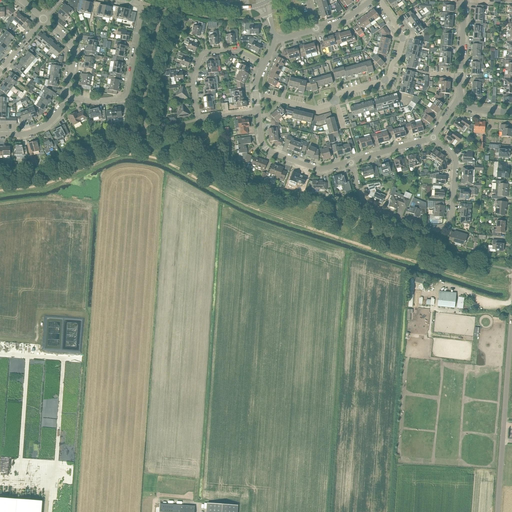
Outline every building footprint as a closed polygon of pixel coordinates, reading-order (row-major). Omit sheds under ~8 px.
[(64,6),(61,9),(69,17),(74,11),(73,10),(75,8),(71,0),(70,0),(66,6),(66,5),(64,7),(64,6)] [(77,12),(84,13),(86,2),(81,1),(80,0),(71,0),(75,8),(78,9),(77,12)] [(393,8),(397,5),(394,0),(388,0),(387,1),(393,8)] [(91,13),(94,14),(96,2),(92,1),(92,3),(86,2),(84,13),(91,14),(91,13)] [(101,3),(96,2),(94,14),(97,14),(96,16),(103,17),(106,6),(100,5),(101,3)] [(447,2),(443,2),(443,7),(446,7),(446,12),(448,12),(453,12),(454,6),(452,6),(452,3),(447,2)] [(111,7),(106,6),(103,17),(110,19),(110,17),(112,18),(112,21),(113,21),(116,6),(112,5),(111,7)] [(475,8),(475,14),(482,15),(483,10),(486,10),(486,6),(477,5),(477,8),(475,8)] [(116,6),(114,18),(117,19),(122,20),(125,9),(121,8),(121,9),(120,9),(120,8),(120,7),(116,6)] [(2,8),(0,8),(0,17),(6,17),(8,19),(8,20),(10,22),(11,21),(12,16),(11,16),(15,11),(10,7),(2,7),(2,8)] [(69,17),(61,9),(58,13),(59,13),(58,15),(54,19),(64,27),(67,23),(65,22),(69,17)] [(128,10),(125,9),(122,20),(131,22),(133,12),(129,11),(128,11),(128,10)] [(369,12),(375,20),(379,17),(374,9),(369,12)] [(403,16),(407,21),(414,16),(412,13),(415,11),(413,9),(403,16)] [(333,15),(332,10),(329,11),(320,13),(322,18),(326,17),(327,20),(331,19),(333,18),(332,15),(333,15)] [(13,17),(12,16),(11,21),(12,22),(14,20),(18,24),(23,17),(21,16),(22,15),(18,11),(13,17)] [(414,16),(407,21),(410,26),(430,11),(429,12),(420,18),(419,17),(416,19),(414,16)] [(410,26),(413,30),(421,25),(419,22),(431,14),(431,12),(430,11),(410,26)] [(369,12),(365,16),(370,23),(375,20),(369,12)] [(445,17),(445,22),(453,22),(453,16),(451,16),(451,13),(443,13),(442,17),(445,17)] [(482,15),(475,14),(475,20),(477,21),(476,24),(487,24),(485,24),(486,20),(485,20),(486,20),(487,15),(482,15)] [(370,23),(365,16),(360,19),(366,27),(370,23)] [(25,19),(23,17),(18,24),(25,30),(31,23),(30,22),(30,21),(26,18),(25,19)] [(364,28),(366,27),(360,19),(356,22),(358,25),(363,33),(365,31),(364,28)] [(206,24),(199,22),(198,26),(194,25),(192,34),(200,36),(200,34),(201,34),(201,31),(204,32),(206,24)] [(452,28),(453,22),(445,22),(444,27),(442,26),(441,31),(450,31),(450,28),(452,28)] [(254,26),(254,23),(245,23),(245,28),(245,30),(250,30),(250,34),(259,34),(259,26),(256,26),(254,26)] [(422,31),(424,33),(429,30),(427,28),(426,28),(424,25),(424,23),(421,25),(413,30),(417,35),(422,31)] [(474,26),(474,32),(484,33),(485,28),(486,28),(487,24),(476,24),(476,26),(474,26)] [(359,36),(363,33),(358,25),(353,28),(359,36)] [(128,31),(118,29),(117,35),(121,35),(120,39),(129,40),(130,34),(127,34),(128,31)] [(237,33),(237,29),(230,30),(230,34),(226,35),(227,39),(227,44),(235,43),(235,40),(235,38),(238,38),(237,33)] [(7,31),(4,35),(10,41),(12,39),(13,40),(15,38),(11,34),(7,31)] [(220,34),(220,31),(213,31),(213,36),(209,36),(210,40),(210,45),(218,44),(218,42),(219,42),(218,39),(221,39),(220,34)] [(344,33),(347,42),(347,43),(356,41),(354,35),(351,35),(350,31),(344,33)] [(450,31),(441,31),(441,35),(441,40),(451,40),(452,34),(450,34),(450,31)] [(37,41),(41,44),(47,38),(45,36),(46,35),(44,33),(43,34),(41,32),(35,39),(37,41)] [(347,42),(344,33),(341,33),(341,32),(339,33),(339,35),(336,35),(339,43),(341,43),(347,42)] [(484,33),(474,32),(474,38),(475,39),(475,42),(485,42),(486,33),(484,33)] [(0,34),(0,38),(1,39),(0,39),(8,46),(10,43),(12,42),(10,41),(4,35),(3,34),(1,33),(0,34)] [(331,36),(328,37),(330,46),(332,52),(335,51),(333,45),(336,45),(336,44),(339,43),(336,35),(334,36),(333,34),(331,35),(331,36)] [(380,43),(389,45),(391,39),(388,39),(389,36),(382,34),(380,43)] [(88,45),(100,47),(97,47),(98,41),(99,42),(100,38),(90,37),(90,40),(87,39),(87,42),(88,42),(88,45)] [(190,38),(187,37),(184,44),(188,45),(187,49),(191,51),(195,52),(198,45),(196,44),(197,41),(190,38)] [(259,41),(251,37),(248,43),(252,45),(250,49),(258,53),(262,46),(259,45),(259,44),(257,43),(259,41)] [(330,46),(328,37),(322,39),(323,42),(320,42),(322,48),(328,47),(329,53),(332,52),(330,46)] [(0,38),(0,45),(4,48),(5,47),(6,48),(8,46),(0,39),(1,39),(0,38)] [(45,47),(52,40),(50,38),(49,39),(47,38),(41,44),(39,46),(41,47),(42,47),(43,46),(45,47)] [(54,41),(52,40),(45,47),(49,51),(55,44),(53,42),(54,41)] [(451,40),(441,40),(441,44),(440,49),(449,49),(449,46),(451,46),(451,40)] [(113,49),(125,52),(126,49),(127,49),(128,46),(125,46),(126,43),(116,41),(115,44),(117,45),(116,48),(113,48),(113,49)] [(389,45),(380,43),(377,42),(376,47),(379,48),(388,50),(389,45)] [(473,50),(480,51),(481,46),(483,46),(484,42),(485,42),(475,42),(475,44),(473,44),(473,50)] [(314,43),(309,45),(311,54),(317,52),(316,50),(319,49),(318,43),(315,44),(314,43)] [(49,51),(53,54),(59,46),(57,45),(56,46),(55,44),(49,51)] [(306,55),(311,54),(309,45),(306,45),(305,44),(300,46),(303,56),(306,55)] [(88,51),(87,54),(97,56),(98,52),(96,52),(96,50),(97,51),(100,49),(100,47),(88,45),(87,48),(86,48),(85,50),(88,51)] [(412,45),(411,50),(423,54),(425,54),(427,54),(427,52),(420,50),(421,47),(412,45)] [(59,46),(53,54),(56,57),(56,61),(59,62),(62,62),(63,56),(60,56),(59,56),(59,55),(63,50),(61,48),(60,49),(59,48),(60,46),(59,46)] [(300,56),(303,56),(300,46),(295,47),(295,48),(292,49),(295,58),(296,62),(301,60),(300,56)] [(379,54),(378,57),(384,62),(386,55),(387,56),(388,50),(379,48),(377,53),(379,54)] [(289,60),(295,58),(292,49),(287,51),(286,50),(283,50),(282,53),(287,59),(289,58),(289,60)] [(449,52),(449,49),(440,49),(440,53),(443,53),(442,58),(450,58),(451,52),(449,52)] [(40,57),(38,56),(36,54),(34,53),(31,50),(29,52),(28,51),(27,53),(28,54),(26,56),(33,62),(36,58),(38,59),(40,57)] [(113,55),(113,58),(123,60),(123,57),(126,57),(126,55),(125,55),(125,52),(116,50),(115,55),(113,55)] [(480,55),(480,51),(473,50),(472,56),(474,56),(474,59),(483,60),(483,56),(480,55)] [(188,55),(180,52),(177,59),(181,61),(180,65),(188,68),(191,60),(189,59),(187,58),(188,55)] [(277,57),(275,62),(283,66),(286,61),(285,61),(287,59),(282,53),(280,58),(277,57)] [(97,56),(87,54),(87,57),(84,56),(84,59),(85,59),(85,62),(94,64),(94,60),(100,60),(101,60),(101,59),(102,59),(102,58),(102,57),(97,56)] [(374,61),(373,62),(377,68),(379,66),(380,65),(382,66),(385,63),(384,62),(378,57),(376,54),(371,58),(374,61)] [(207,62),(207,67),(217,66),(216,61),(219,61),(218,55),(211,56),(212,61),(207,62)] [(23,57),(22,59),(29,66),(33,62),(26,56),(25,58),(23,57)] [(408,61),(420,64),(423,65),(424,64),(423,63),(417,61),(418,58),(409,56),(408,61)] [(113,58),(112,61),(114,62),(113,67),(122,69),(123,66),(124,66),(125,63),(122,63),(123,60),(113,58)] [(450,64),(450,58),(442,58),(442,62),(439,62),(439,67),(448,67),(448,64),(450,64)] [(26,70),(29,66),(22,59),(20,61),(21,62),(19,64),(26,70)] [(483,60),(474,59),(474,62),(472,62),(472,68),(479,69),(484,69),(484,66),(482,64),(483,60)] [(376,68),(377,68),(373,62),(371,64),(371,61),(365,63),(367,71),(368,74),(374,72),(373,69),(376,68)] [(52,62),(50,70),(59,72),(59,69),(61,69),(61,67),(60,66),(60,63),(52,62)] [(85,68),(84,71),(94,73),(95,69),(93,69),(94,64),(85,62),(84,65),(83,65),(82,68),(85,68)] [(283,66),(275,62),(272,67),(281,71),(283,66)] [(16,68),(14,70),(21,76),(23,73),(23,74),(26,70),(19,64),(18,66),(17,65),(15,67),(16,68)] [(238,69),(240,70),(247,73),(249,68),(241,64),(238,69)] [(217,72),(217,66),(207,67),(208,71),(206,71),(207,76),(213,76),(219,75),(219,72),(217,72)] [(122,72),(122,69),(113,67),(112,73),(110,72),(110,75),(120,77),(120,74),(123,75),(123,72),(122,72)] [(272,67),(270,71),(278,76),(281,71),(272,67)] [(479,73),(479,69),(472,68),(471,74),(473,74),(473,77),(481,78),(482,74),(479,73)] [(11,75),(9,77),(16,82),(19,78),(21,76),(14,70),(12,73),(11,72),(9,74),(11,75)] [(179,81),(184,80),(183,72),(180,73),(180,72),(178,72),(177,70),(166,71),(166,75),(169,75),(170,78),(174,77),(175,81),(179,81)] [(240,70),(238,74),(246,79),(249,74),(247,73),(240,70)] [(82,76),(82,79),(91,81),(92,76),(94,76),(94,73),(84,71),(84,74),(81,74),(81,76),(82,76)] [(278,76),(270,71),(267,76),(269,77),(276,81),(278,76)] [(236,80),(237,88),(244,87),(243,84),(244,84),(246,79),(238,74),(235,80),(236,80)] [(111,79),(110,84),(119,86),(120,83),(121,83),(122,80),(119,80),(120,77),(110,75),(109,79),(111,79)] [(207,79),(205,80),(205,85),(215,84),(215,81),(217,81),(218,80),(218,78),(217,78),(217,76),(214,77),(213,76),(219,75),(213,76),(207,76),(207,79)] [(412,81),(413,78),(404,75),(403,81),(415,84),(415,82),(412,81)] [(5,80),(15,87),(15,88),(18,83),(16,82),(9,77),(8,79),(7,78),(5,80)] [(278,82),(276,81),(269,77),(267,83),(275,87),(278,82)] [(310,84),(308,84),(308,90),(309,90),(312,89),(312,92),(318,90),(317,88),(315,79),(314,78),(309,79),(310,84)] [(441,84),(441,87),(450,88),(450,82),(446,82),(446,78),(439,78),(439,84),(441,84)] [(90,86),(91,81),(82,79),(81,82),(80,82),(79,85),(82,85),(81,88),(91,90),(92,87),(90,86)] [(473,82),(472,88),(480,89),(480,84),(483,84),(483,80),(475,79),(475,82),(473,82)] [(5,83),(3,85),(10,90),(12,92),(15,87),(5,80),(3,82),(5,83)] [(49,80),(48,87),(50,88),(56,90),(56,87),(58,87),(58,84),(57,84),(57,82),(49,80)] [(308,90),(308,84),(306,83),(306,81),(301,80),(299,89),(298,91),(304,93),(305,89),(308,90)] [(413,90),(415,84),(403,81),(401,87),(413,90)] [(119,89),(119,86),(110,84),(109,90),(108,89),(107,93),(117,94),(117,91),(120,92),(120,89),(119,89)] [(216,93),(215,84),(205,85),(206,88),(205,89),(205,94),(215,93),(216,93)] [(0,89),(0,93),(4,95),(5,93),(7,95),(10,90),(3,85),(2,87),(1,87),(0,87),(0,89),(0,90),(0,89)] [(54,93),(56,90),(50,88),(44,86),(41,91),(51,97),(53,95),(54,96),(55,93),(54,93)] [(237,88),(231,89),(231,92),(233,92),(234,97),(243,96),(243,93),(244,93),(244,87),(237,88)] [(413,90),(401,87),(400,92),(405,93),(413,95),(414,90),(413,90)] [(450,94),(450,88),(441,87),(441,90),(438,90),(438,93),(436,92),(436,96),(442,98),(443,93),(450,94)] [(511,87),(504,87),(504,93),(503,93),(503,96),(509,96),(509,93),(511,93),(511,87)] [(186,89),(180,88),(177,92),(179,98),(184,99),(188,94),(186,89)] [(480,89),(472,88),(472,94),(474,94),(474,97),(482,98),(483,94),(480,93),(480,89)] [(44,93),(42,97),(50,102),(51,100),(50,99),(51,97),(41,91),(44,93)] [(216,99),(215,93),(205,94),(206,97),(203,97),(204,103),(213,101),(213,99),(216,99)] [(397,94),(391,95),(394,104),(396,103),(397,107),(400,106),(397,94)] [(440,102),(442,98),(436,96),(434,98),(436,99),(433,104),(440,109),(443,104),(440,102)] [(49,104),(50,102),(42,97),(39,102),(46,106),(47,104),(49,104)] [(387,109),(389,109),(386,97),(380,98),(384,110),(387,109)] [(380,111),(384,110),(380,98),(374,100),(376,106),(378,112),(380,111)] [(213,102),(213,101),(204,103),(204,108),(207,108),(208,111),(214,110),(213,105),(214,104),(215,104),(215,101),(213,102)] [(378,112),(376,106),(374,107),(372,101),(366,102),(369,111),(370,114),(375,113),(378,112)] [(46,106),(39,102),(36,106),(39,107),(37,110),(42,114),(44,110),(45,111),(46,109),(45,108),(46,106)] [(370,114),(369,111),(366,102),(361,104),(364,116),(365,118),(367,117),(366,115),(370,114)] [(364,116),(361,104),(356,105),(358,114),(361,113),(362,116),(364,116)] [(440,109),(433,104),(430,108),(428,107),(426,110),(431,114),(433,111),(437,114),(440,109)] [(352,115),(358,114),(356,105),(350,107),(351,113),(349,114),(350,120),(353,119),(352,115)] [(24,109),(27,119),(30,118),(30,120),(33,119),(32,117),(29,110),(28,107),(24,109)] [(125,114),(122,115),(121,112),(121,107),(117,107),(117,108),(111,109),(112,110),(108,111),(109,117),(112,117),(113,118),(122,117),(125,117),(125,114)] [(189,111),(186,107),(180,107),(177,112),(182,118),(187,117),(189,111)] [(281,107),(276,111),(281,117),(284,115),(286,116),(287,114),(292,116),(294,110),(286,108),(284,110),(281,107)] [(27,119),(24,109),(23,108),(18,109),(19,112),(16,113),(20,122),(22,121),(23,122),(25,122),(25,120),(27,119)] [(34,108),(29,110),(32,117),(34,117),(35,118),(37,117),(37,116),(42,114),(37,110),(35,110),(34,108)] [(94,109),(94,108),(92,108),(92,110),(89,110),(90,114),(89,114),(89,115),(90,115),(91,119),(99,117),(99,119),(102,119),(102,120),(106,119),(105,114),(105,110),(106,110),(105,110),(99,111),(99,108),(94,109)] [(423,119),(428,122),(430,124),(433,119),(430,116),(431,114),(426,110),(424,113),(426,114),(423,119)] [(86,116),(84,111),(77,115),(76,113),(69,116),(74,125),(81,122),(80,121),(87,118),(86,116)] [(281,117),(276,111),(271,115),(273,118),(271,120),(272,125),(279,124),(278,123),(280,121),(279,120),(281,117)] [(3,118),(6,118),(9,118),(9,124),(11,124),(11,118),(9,118),(9,113),(6,113),(0,112),(0,118),(1,118),(3,118)] [(416,124),(418,132),(424,131),(423,126),(426,125),(428,122),(423,119),(422,118),(421,120),(418,121),(418,123),(416,124)] [(471,123),(464,118),(462,121),(458,118),(453,125),(461,130),(464,125),(468,128),(471,123)] [(243,120),(243,119),(238,120),(239,124),(240,134),(248,133),(247,127),(249,127),(248,119),(243,120)] [(410,123),(407,124),(408,130),(411,130),(413,134),(418,132),(416,124),(415,121),(409,122),(410,123)] [(485,122),(482,121),(482,123),(475,122),(474,132),(484,133),(485,122)] [(398,128),(401,137),(406,136),(405,131),(408,130),(407,124),(406,124),(406,122),(400,123),(401,128),(398,128)] [(67,127),(65,124),(63,124),(64,125),(60,126),(61,127),(56,130),(57,131),(54,133),(58,142),(64,139),(63,138),(64,137),(63,136),(69,133),(66,127),(67,127)] [(279,130),(279,124),(272,125),(272,128),(269,129),(269,135),(278,134),(277,130),(279,130)] [(509,125),(501,125),(500,130),(500,131),(502,132),(502,136),(511,137),(511,129),(509,129),(509,125)] [(387,132),(382,133),(384,142),(390,140),(388,136),(391,135),(390,129),(389,126),(386,127),(387,132)] [(393,128),(390,129),(391,135),(394,134),(395,139),(401,137),(398,128),(393,130),(393,128)] [(384,142),(382,133),(381,133),(380,131),(375,132),(376,133),(373,134),(374,140),(377,139),(378,144),(384,142)] [(462,137),(454,132),(453,135),(449,132),(444,139),(452,144),(455,139),(459,141),(462,137)] [(278,138),(278,134),(269,135),(270,142),(274,141),(275,144),(281,146),(283,140),(280,139),(280,138),(278,138)] [(371,141),(374,140),(373,134),(370,134),(370,136),(365,138),(367,147),(373,145),(371,141)] [(56,145),(54,141),(51,135),(46,137),(47,140),(43,142),(45,146),(46,148),(44,149),(46,154),(50,152),(49,150),(56,146),(56,145)] [(288,149),(294,151),(297,142),(294,141),(295,138),(288,136),(285,143),(288,144),(288,143),(289,144),(288,149)] [(244,166),(247,167),(249,163),(251,159),(252,156),(248,155),(246,154),(246,153),(247,153),(246,144),(251,144),(250,137),(237,139),(238,145),(239,150),(239,154),(242,153),(243,159),(246,160),(245,162),(246,162),(244,166)] [(362,148),(367,147),(365,138),(359,140),(359,138),(355,138),(357,145),(360,144),(362,148)] [(348,144),(342,146),(345,154),(351,152),(350,148),(354,147),(352,140),(347,141),(348,144)] [(40,151),(43,150),(41,144),(38,145),(37,141),(27,144),(32,161),(33,166),(36,165),(34,157),(33,153),(40,151)] [(300,143),(297,142),(294,151),(300,153),(301,148),(303,149),(302,150),(305,151),(308,144),(301,141),(300,143)] [(324,149),(321,150),(322,157),(323,160),(331,158),(329,152),(329,151),(332,150),(330,146),(330,144),(329,142),(325,143),(326,145),(323,146),(324,149)] [(345,154),(342,146),(342,144),(341,144),(340,143),(339,143),(338,144),(337,145),(336,145),(336,144),(331,145),(332,148),(333,153),(337,152),(338,155),(345,154)] [(314,145),(311,144),(307,155),(313,157),(312,158),(315,159),(318,159),(318,154),(318,150),(314,148),(314,145)] [(6,145),(3,145),(3,148),(0,147),(0,156),(3,156),(3,155),(10,155),(10,147),(6,147),(6,145)] [(23,148),(22,145),(15,145),(16,145),(16,155),(17,155),(17,157),(25,157),(28,156),(27,152),(26,147),(23,148)] [(435,160),(440,153),(435,149),(432,153),(429,151),(421,153),(422,158),(422,160),(426,159),(426,158),(429,157),(432,159),(432,158),(435,160)] [(498,153),(498,156),(505,157),(505,158),(508,158),(508,157),(509,157),(509,156),(510,156),(510,153),(509,153),(509,150),(496,149),(496,153),(498,153)] [(472,152),(467,152),(466,155),(463,155),(463,163),(468,163),(468,161),(472,161),(472,152)] [(440,153),(435,160),(438,162),(437,163),(440,165),(441,167),(438,168),(439,171),(446,169),(444,162),(443,161),(446,157),(440,153)] [(415,157),(414,154),(407,156),(409,161),(409,164),(408,164),(409,168),(413,167),(413,165),(414,165),(414,166),(420,164),(419,161),(418,156),(415,157)] [(253,160),(251,159),(249,163),(247,167),(250,168),(251,165),(255,167),(264,170),(267,162),(265,161),(261,159),(261,160),(258,159),(254,157),(253,160)] [(401,158),(394,160),(395,165),(397,169),(401,167),(401,170),(402,172),(408,170),(407,168),(406,165),(405,160),(402,161),(401,160),(401,158)] [(381,167),(379,168),(381,174),(383,174),(389,172),(391,172),(391,173),(395,172),(393,166),(391,161),(388,162),(388,163),(385,164),(380,165),(381,167)] [(506,163),(499,162),(498,168),(497,177),(508,178),(509,169),(506,169),(506,163)] [(267,174),(266,175),(268,176),(269,178),(271,179),(272,178),(273,175),(277,176),(277,178),(283,180),(285,177),(286,172),(282,171),(283,168),(282,167),(281,168),(280,167),(273,164),(271,169),(270,173),(267,172),(267,174)] [(370,167),(370,166),(368,166),(368,167),(361,169),(364,177),(374,174),(374,177),(378,176),(376,167),(372,168),(372,166),(370,167)] [(463,172),(463,176),(472,177),(472,169),(462,168),(462,172),(463,172)] [(297,173),(293,171),(290,180),(297,182),(304,184),(306,177),(300,175),(300,174),(299,174),(299,175),(297,174),(297,173)] [(430,175),(430,178),(436,178),(436,183),(440,184),(445,184),(445,183),(446,183),(447,180),(446,179),(446,176),(439,176),(439,172),(434,174),(430,175)] [(342,176),(342,175),(332,177),(332,178),(334,177),(335,183),(334,183),(335,187),(337,187),(337,185),(342,184),(343,187),(344,186),(346,192),(352,190),(349,182),(350,181),(346,182),(344,176),(342,176)] [(471,184),(472,177),(463,176),(463,180),(462,180),(461,184),(471,184)] [(492,189),(507,190),(507,184),(504,184),(504,181),(496,180),(495,183),(492,183),(492,189)] [(323,181),(312,181),(312,186),(312,189),(326,189),(327,183),(323,183),(323,181)] [(379,183),(374,184),(367,185),(369,191),(368,192),(369,196),(373,198),(372,200),(373,199),(382,203),(381,205),(382,205),(384,200),(386,196),(381,194),(380,194),(376,193),(375,187),(376,186),(380,185),(379,183)] [(440,186),(433,186),(433,190),(435,190),(434,197),(439,197),(444,197),(445,190),(440,190),(440,186)] [(478,188),(473,188),(472,188),(472,191),(469,191),(466,190),(461,190),(460,198),(465,198),(465,199),(469,199),(469,193),(472,193),(472,195),(477,195),(478,188)] [(507,190),(492,189),(492,193),(495,193),(495,196),(492,195),(491,198),(497,199),(498,196),(506,197),(507,190)] [(403,200),(393,196),(391,201),(389,206),(396,209),(399,204),(400,204),(400,205),(406,208),(408,203),(412,194),(406,192),(403,200)] [(410,207),(408,212),(414,215),(414,216),(418,217),(420,214),(426,216),(426,211),(426,206),(425,206),(424,206),(420,205),(421,201),(419,200),(418,200),(416,203),(412,202),(411,206),(410,207)] [(435,216),(443,217),(444,206),(439,205),(439,201),(428,201),(427,208),(431,208),(432,207),(436,208),(435,216)] [(507,202),(496,201),(496,213),(500,214),(500,215),(504,216),(505,209),(506,209),(507,202)] [(465,204),(460,204),(459,211),(462,211),(462,214),(462,216),(461,216),(461,223),(466,223),(469,224),(471,205),(465,204)] [(496,224),(496,226),(505,227),(505,221),(502,221),(502,218),(494,217),(493,224),(496,224)] [(505,227),(496,226),(496,229),(493,229),(492,236),(501,236),(501,233),(505,233),(505,227)] [(450,237),(449,240),(452,241),(452,242),(456,243),(455,244),(460,245),(461,244),(464,245),(467,235),(455,231),(454,233),(455,233),(454,236),(450,235),(450,237)] [(492,246),(492,250),(495,251),(503,251),(504,246),(503,246),(502,245),(502,244),(502,241),(493,240),(492,246)] [(456,293),(439,291),(438,306),(455,308),(456,293)] [(0,497),(0,511),(41,511),(42,501),(0,497)] [(207,503),(206,511),(237,511),(238,505),(207,503)]
